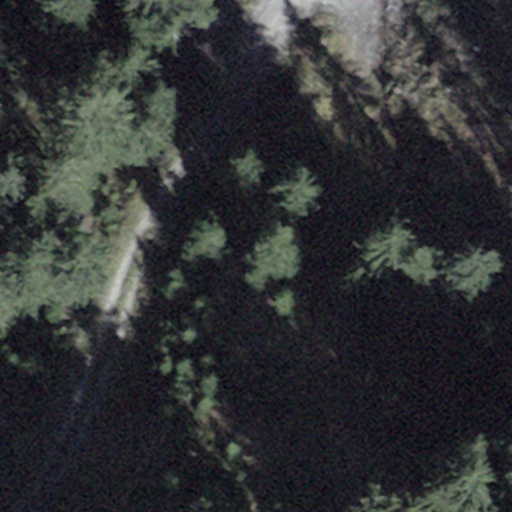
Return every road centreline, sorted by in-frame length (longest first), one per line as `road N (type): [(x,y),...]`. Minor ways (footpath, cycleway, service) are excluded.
road 1 (track): [(19,511),(149,228),(284,0)]
road 2 (track): [(352,0),(364,51),(347,146),(340,324),(354,511)]
